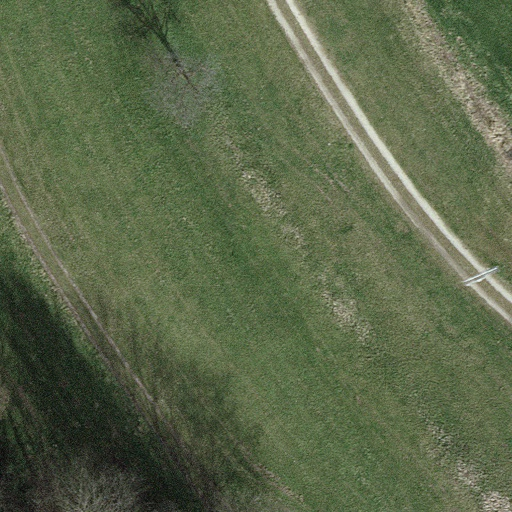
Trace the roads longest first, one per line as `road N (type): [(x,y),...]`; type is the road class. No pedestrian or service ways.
road 1 (track): [(218,511),(49,279),(0,170)]
road 2 (track): [(276,0),(367,148),(468,276),(511,311)]
